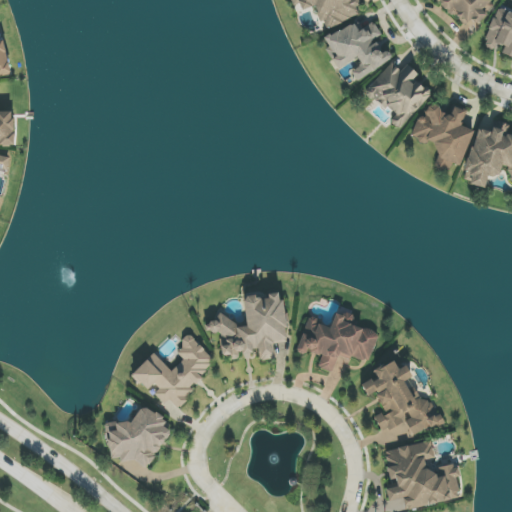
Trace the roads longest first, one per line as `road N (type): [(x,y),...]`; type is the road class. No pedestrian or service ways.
road 1 (residential): [(348,511),(355,470),(344,433),(317,404),(276,392),(236,402),(197,446),(203,479),(234,511)]
road 2 (residential): [(394,0),(431,46),(511,92)]
road 3 (secondary): [(117,511),(0,422)]
